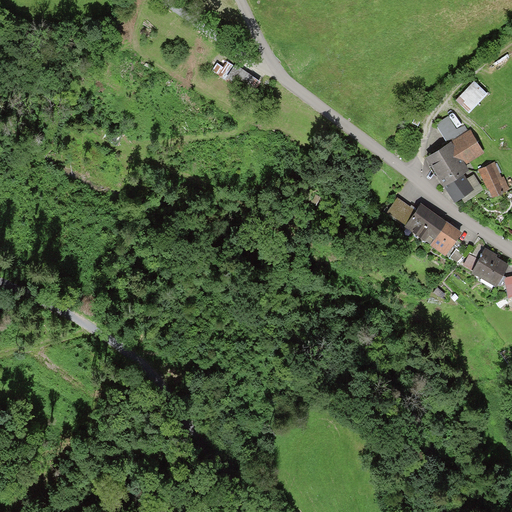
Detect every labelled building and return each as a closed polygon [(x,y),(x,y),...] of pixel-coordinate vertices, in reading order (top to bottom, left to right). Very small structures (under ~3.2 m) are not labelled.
[(226,68),(218,64),(214,73),(253,92),(260,77),(229,62),(226,68)] [(470,113),(489,94),(476,80),(457,99),(470,113)] [(449,202),(470,192),(462,176),(466,174),(462,166),(483,156),(469,129),(466,131),(463,124),(455,128),(449,116),(435,123),(446,144),(421,157),(437,188),(441,186),(449,202)] [(492,164),(476,171),(489,199),(509,190),(502,176),(498,178),(492,164)] [(439,259),(458,234),(414,202),(410,208),(395,197),(384,212),(401,225),(398,229),(439,259)] [(474,259),(466,254),(460,265),(469,270),(466,275),(492,290),(506,265),(493,257),(495,255),(481,247),(474,259)] [(511,275),(500,278),(503,294),(511,292),(511,275)]
